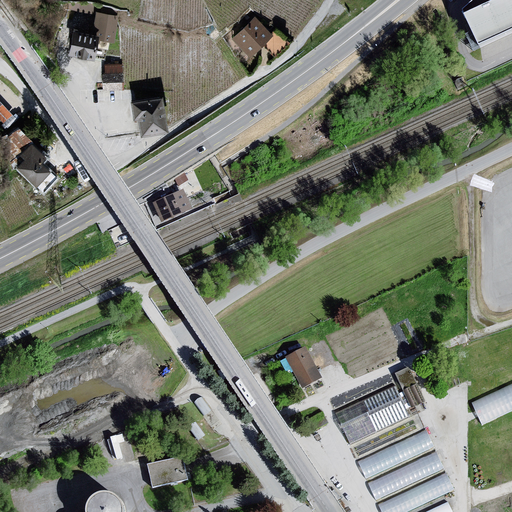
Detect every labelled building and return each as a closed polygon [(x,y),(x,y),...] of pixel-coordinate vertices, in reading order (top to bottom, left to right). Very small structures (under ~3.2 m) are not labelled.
[(511,0),(480,0),(466,14),(482,50),(511,35),(511,0)] [(117,17),(97,13),(92,36),(97,37),(113,40),(117,17)] [(247,20),(226,40),(243,59),(265,37),(247,20)] [(93,59),(97,37),(92,36),(74,32),(69,54),(93,59)] [(120,64),(101,65),(100,75),(97,75),(98,91),(121,92),(120,64)] [(163,97),(129,101),(132,119),(135,118),(138,135),(167,131),(163,97)] [(0,118),(3,121),(13,111),(0,98),(0,118)] [(16,162),(10,171),(28,187),(42,172),(32,165),(39,158),(24,146),(12,157),(16,162)] [(164,223),(195,209),(186,189),(155,203),(164,223)] [(301,351),(281,361),(299,391),(318,382),(301,351)] [(511,381),(473,399),(482,422),(511,409),(511,381)] [(337,409),(351,441),(411,415),(396,383),(337,409)] [(359,458),(367,476),(435,446),(427,428),(359,458)] [(369,479),(376,497),(445,468),(438,450),(369,479)] [(181,454),(144,462),(149,487),(187,479),(181,454)] [(449,472),(379,499),(383,511),(398,511),(456,490),(449,472)] [(112,511),(113,509),(111,503),(107,498),(102,495),(96,493),(90,494),(84,497),(80,501),(77,507),(76,511),(112,511)]
